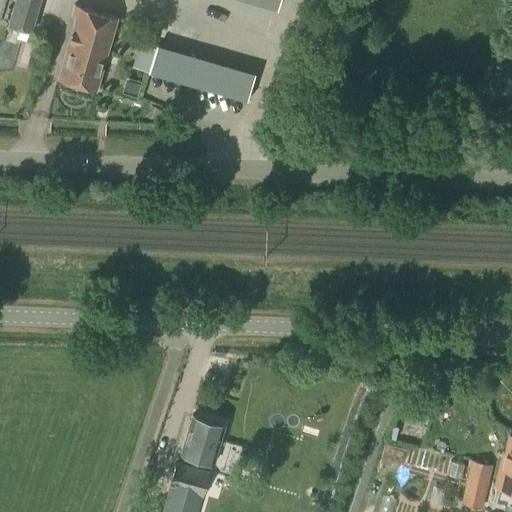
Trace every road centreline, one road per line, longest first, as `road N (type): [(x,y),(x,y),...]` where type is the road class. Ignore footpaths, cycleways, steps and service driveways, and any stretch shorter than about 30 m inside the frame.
road 1 (tertiary): [(511,339),(0,316)]
road 2 (unclassified): [(511,179),(0,160)]
